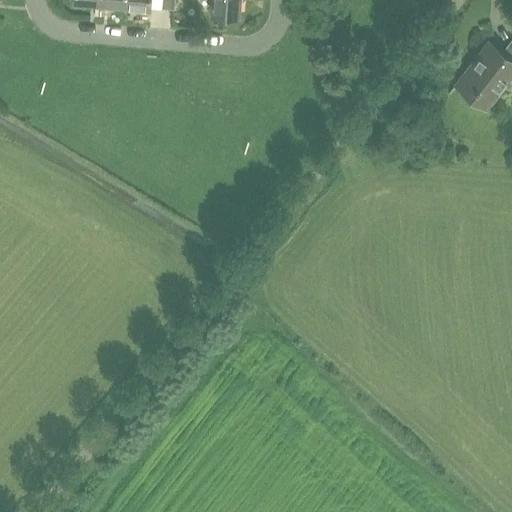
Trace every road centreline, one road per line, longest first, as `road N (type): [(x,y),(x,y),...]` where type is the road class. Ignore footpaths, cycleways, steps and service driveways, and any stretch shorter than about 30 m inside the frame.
road 1 (residential): [(457,0),(39,511)]
road 2 (residential): [(283,0),(273,37),(238,49),(65,33),(36,0)]
